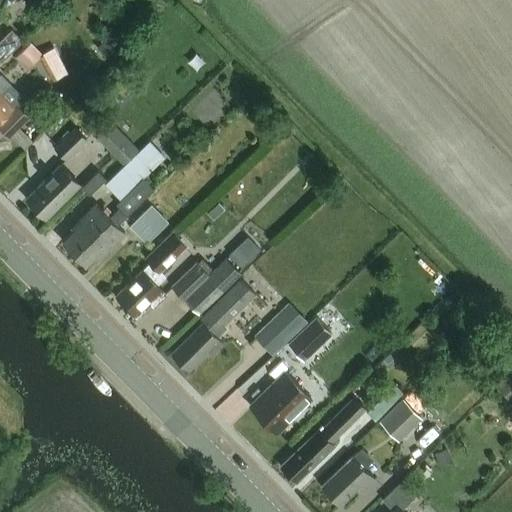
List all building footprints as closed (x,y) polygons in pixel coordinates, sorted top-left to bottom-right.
[(22,41),(11,30),(0,40),(0,62),(1,63),(22,41)] [(116,30),(97,44),(106,56),(124,42),(116,30)] [(67,72),(57,56),(45,63),(54,79),(67,72)] [(11,86),(0,75),(0,129),(9,139),(11,137),(24,150),(33,142),(19,128),(30,118),(17,104),(13,106),(2,95),(11,86)] [(142,145),(122,124),(117,128),(112,122),(96,137),(123,166),(139,151),(137,149),(142,145)] [(87,140),(75,128),(54,148),(65,160),(87,140)] [(122,202),(117,207),(126,217),(154,190),(143,178),(164,158),(149,142),(105,185),(122,202)] [(62,163),(59,166),(25,199),(44,219),(81,183),(62,163)] [(89,194),(104,179),(97,171),(82,186),(89,194)] [(109,219),(107,217),(95,205),(70,229),(73,232),(64,241),(74,252),(109,219)] [(146,243),(168,222),(152,205),(130,226),(146,243)] [(124,233),(117,226),(126,217),(117,207),(107,217),(109,219),(74,252),(86,264),(95,256),(98,259),(124,233)] [(156,273),(180,250),(186,243),(173,230),(144,258),(150,263),(115,297),(134,316),(148,303),(153,308),(165,296),(153,284),(160,277),(156,273)] [(241,275),(226,258),(208,275),(196,262),(171,286),(185,300),(186,298),(200,313),(241,275)] [(225,328),(223,325),(255,294),(241,279),(199,320),(202,323),(171,353),(188,371),(207,351),(211,354),(222,343),(216,337),(225,328)] [(271,356),(307,322),(288,303),(253,337),(271,356)] [(332,334),(316,317),(286,345),(303,361),(332,334)] [(277,432),(309,400),(283,373),(250,405),(277,432)] [(511,374),(497,388),(510,403),(511,401),(511,374)] [(402,394),(394,385),(367,413),(375,421),(402,394)] [(295,482),(326,451),(335,443),(333,441),(367,408),(355,396),(321,429),(319,427),(280,466),(295,482)] [(420,417),(402,399),(379,422),(397,439),(420,417)] [(360,447),(350,457),(321,486),(339,504),(356,488),(360,492),(372,479),(362,469),(372,459),(360,447)] [(401,511),(413,498),(399,484),(383,499),(393,509),(389,511),(401,511)]
